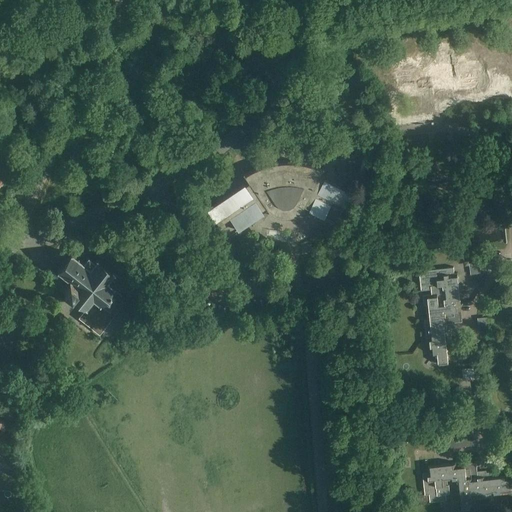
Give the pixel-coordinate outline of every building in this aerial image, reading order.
[(486,38),(387,57),(393,84),(410,80),(411,83),(429,80),(429,77),(455,71),(456,75),(474,71),(473,68),(501,63),(500,56),(511,53),(511,25),(484,31),(486,38)] [(307,165),(305,164),(303,163),(301,163),(300,163),(299,163),(294,162),(290,162),(286,162),(282,162),(280,162),(278,163),(275,163),(272,164),(269,164),(268,165),(266,165),(264,166),(262,166),(260,167),(259,168),(256,169),(254,170),(252,171),(249,172),(247,173),(244,175),(249,182),(244,185),(239,188),(208,209),(226,237),(242,226),(259,214),(262,212),(267,209),(268,210),(269,211),(271,212),(272,213),(274,214),(275,215),(277,216),(279,216),(281,217),(283,217),(284,217),(286,217),(288,217),(290,217),(292,216),(293,215),(295,215),(297,214),(298,213),(299,212),(301,210),(302,209),(303,207),(304,206),(309,208),(309,209),(312,211),(336,222),(350,192),(324,179),(323,180),(318,177),(322,170),(319,169),(316,167),(313,166),(310,165),(309,165),(307,165)] [(129,282),(128,282),(127,281),(126,283),(121,278),(114,273),(97,259),(95,261),(88,256),(83,263),(78,259),(79,258),(78,257),(77,258),(71,253),(67,258),(65,258),(60,264),(61,266),(57,271),(69,280),(63,287),(70,292),(68,295),(86,309),(87,309),(81,318),(94,328),(102,327),(108,320),(109,321),(111,319),(115,322),(123,313),(118,310),(113,305),(121,296),(124,298),(134,286),(129,282)] [(479,262),(469,263),(471,274),(480,273),(479,262)] [(442,268),(419,271),(421,290),(426,290),(432,289),(432,293),(423,294),(424,305),(429,304),(430,319),(425,320),(426,338),(430,337),(431,353),(438,353),(439,365),(449,364),(446,342),(452,341),(451,329),(453,329),(455,322),(463,321),(458,273),(454,273),(454,267),(442,268)] [(478,318),(479,329),(488,328),(487,317),(478,318)] [(475,379),(474,368),(462,369),(463,380),(475,379)] [(5,384),(2,392),(19,399),(22,391),(5,384)] [(449,448),(471,446),(470,436),(448,439),(449,448)] [(0,467),(5,470),(11,459),(0,453),(0,467)] [(423,473),(425,490),(425,494),(429,494),(430,502),(446,500),(446,494),(450,494),(449,484),(446,484),(446,480),(456,480),(458,495),(460,510),(469,509),(475,508),(474,499),(492,497),(492,494),(511,491),(511,476),(506,477),(506,476),(493,477),(493,472),(486,472),(486,470),(477,471),(476,461),(427,466),(428,473),(423,473)]
